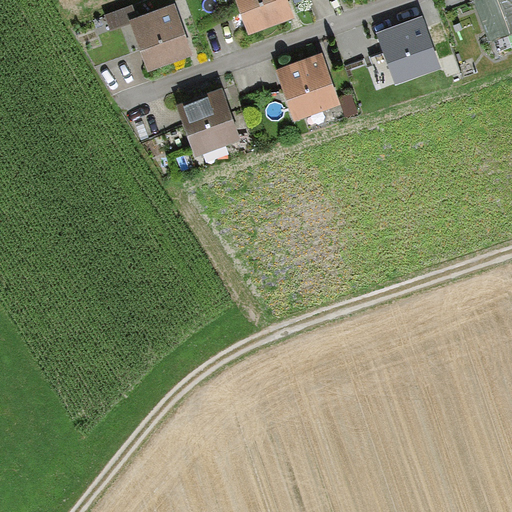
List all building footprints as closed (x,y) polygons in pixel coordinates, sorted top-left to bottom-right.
[(281,0),(232,0),(244,32),(287,16),(281,0)] [(511,0),(472,0),(470,1),(484,40),(511,30),(511,0)] [(127,7),(101,16),(106,32),(126,25),(142,70),(187,55),(170,8),(133,21),(127,7)] [(418,21),(376,35),(391,81),(433,68),(418,21)] [(318,56),(274,71),(289,117),(333,103),(318,56)] [(218,92),(176,106),(191,152),(233,139),(218,92)]
